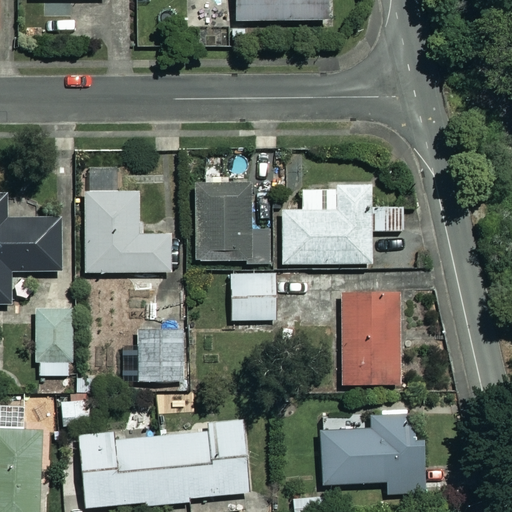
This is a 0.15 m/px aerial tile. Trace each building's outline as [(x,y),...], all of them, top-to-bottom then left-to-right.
[(331,0),(237,0),(238,23),(332,21),(331,0)] [(254,187),(199,188),(200,264),(278,263),(278,232),(255,232),(254,187)] [(375,187),(306,189),(306,212),(285,213),(287,266),(375,264),(374,237),(406,236),(406,209),(375,210),(375,187)] [(141,237),(140,195),(84,196),(86,275),(173,274),(172,236),(141,237)] [(18,196),(0,196),(0,306),(21,306),(20,276),(67,275),(65,216),(19,217),(18,196)] [(285,275),(235,276),(236,342),(286,341),(285,275)] [(398,293),(330,295),(331,337),(341,336),(342,387),(401,385),(398,293)] [(77,311),(37,310),(37,377),(77,377),(77,311)] [(143,330),(144,346),(124,346),(125,384),(186,383),(185,329),(143,330)] [(96,420),(94,401),(64,403),(66,423),(96,420)] [(371,407),(372,431),(324,433),(327,486),(391,483),(391,495),(428,494),(425,428),(418,428),(417,405),(371,407)] [(84,436),(89,509),(193,506),(192,499),(253,496),(249,422),(211,424),(211,434),(118,440),(118,434),(84,436)] [(41,511),(46,433),(0,430),(0,511),(41,511)]
